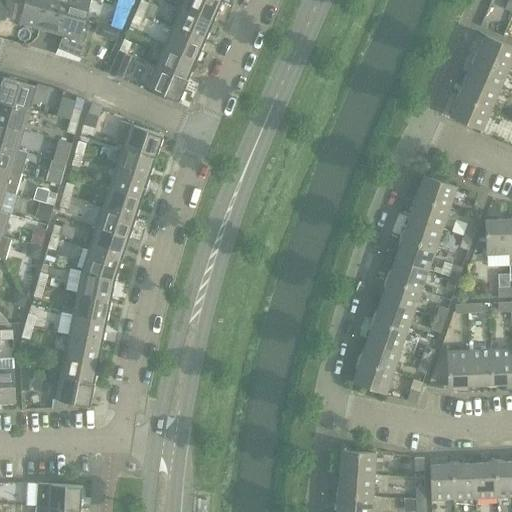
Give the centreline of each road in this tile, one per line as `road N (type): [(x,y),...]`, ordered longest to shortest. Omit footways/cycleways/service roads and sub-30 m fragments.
road 1 (residential): [(326,402),(361,259),(417,125),(511,158)]
road 2 (tertiary): [(284,80),(206,245),(157,441)]
road 3 (tertiary): [(179,444),(227,247),(284,80)]
road 4 (residential): [(118,439),(158,270),(210,129)]
road 5 (residential): [(210,129),(0,46)]
road 6 (residential): [(326,402),(447,425),(511,424)]
road 7 (residential): [(210,129),(264,0)]
